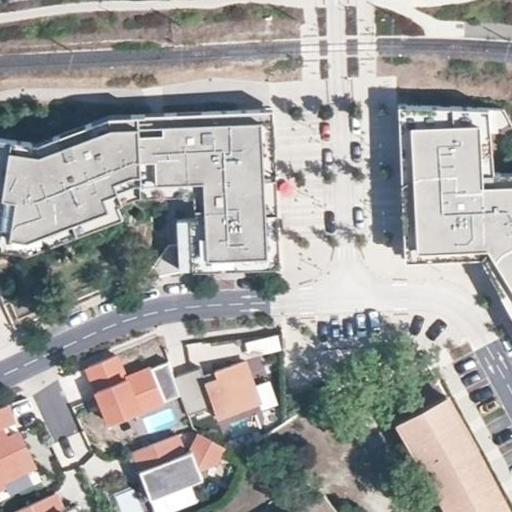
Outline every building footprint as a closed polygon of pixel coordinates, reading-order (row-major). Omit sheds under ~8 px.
[(498,252),(490,261),(510,296),(511,295),(511,178),(500,179),(499,172),(491,172),(480,173),(478,146),(478,130),(503,129),(511,124),(503,108),(397,104),(398,116),(411,116),(420,133),(411,137),(419,153),(411,156),(419,173),(412,177),(420,194),(413,197),(422,214),(415,217),(423,233),(416,236),(422,250),(438,243),(482,241),(498,252)] [(37,143),(0,137),(0,205),(1,205),(0,211),(0,249),(26,253),(122,216),(117,203),(137,196),(194,193),(195,218),(179,218),(181,270),(219,268),(280,266),(273,107),(109,115),(37,143)] [(411,116),(398,116),(404,260),(480,257),(485,267),(490,261),(498,252),(482,241),(438,243),(422,250),(416,236),(423,233),(415,217),(422,214),(413,197),(420,194),(412,177),(419,173),(411,156),(419,153),(411,137),(420,133),(411,116)] [(490,146),(478,146),(480,173),(491,172),(490,146)] [(181,270),(180,244),(168,244),(144,278),(181,270)] [(485,267),(511,316),(511,295),(510,296),(490,261),(485,267)] [(276,327),(242,335),(245,351),(279,344),(276,327)] [(115,356),(87,368),(110,424),(164,401),(151,368),(125,379),(115,356)] [(174,376),(187,414),(213,406),(217,419),(258,406),(244,362),(214,371),(216,378),(205,382),(203,375),(201,367),(174,376)] [(216,378),(214,371),(203,375),(205,382),(216,378)] [(445,511),(509,511),(436,378),(409,390),(407,398),(388,408),(445,511)] [(326,397),(308,408),(309,411),(316,422),(336,410),(326,397)] [(7,406),(0,407),(0,487),(2,487),(0,482),(34,467),(20,434),(14,436),(8,439),(2,426),(8,423),(14,421),(7,406)] [(2,426),(8,439),(14,436),(8,423),(2,426)] [(176,435),(134,451),(142,470),(139,471),(150,499),(203,478),(199,469),(215,462),(223,446),(200,434),(192,450),(184,453),(176,435)] [(134,451),(127,454),(146,501),(150,499),(139,471),(142,470),(134,451)] [(54,494),(13,511),(79,511),(76,506),(62,511),(54,494)] [(336,511),(323,497),(297,510),(293,511),(336,511)]
